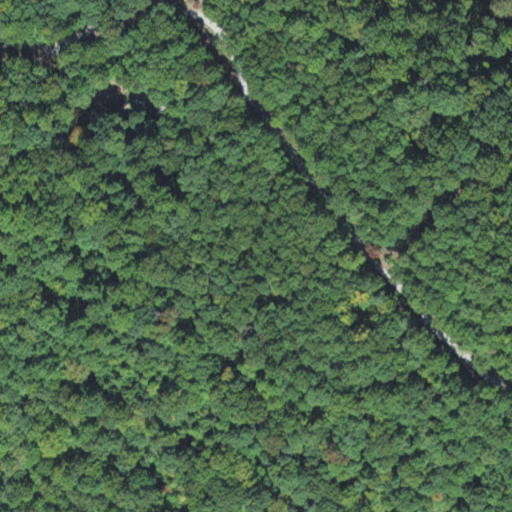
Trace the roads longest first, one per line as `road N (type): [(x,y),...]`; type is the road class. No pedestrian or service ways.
road 1 (residential): [(54,50),(124,21),(173,12),(212,24),(251,105),(366,254),(438,334),(511,391)]
road 2 (residential): [(314,511),(282,476),(238,450),(217,422),(205,285),(177,150),(153,84),(121,66),(75,65),(54,50),(0,43)]
road 3 (residential): [(511,159),(434,80),(276,0),(158,6),(140,18)]
road 4 (residential): [(65,58),(7,163),(0,268)]
